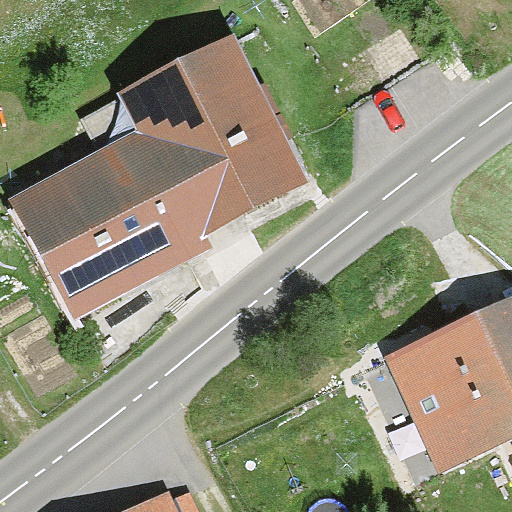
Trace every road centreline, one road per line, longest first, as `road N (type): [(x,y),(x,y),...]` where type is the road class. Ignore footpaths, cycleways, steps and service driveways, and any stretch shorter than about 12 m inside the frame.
road 1 (tertiary): [(511,103),(0,499)]
road 2 (track): [(221,511),(147,389)]
